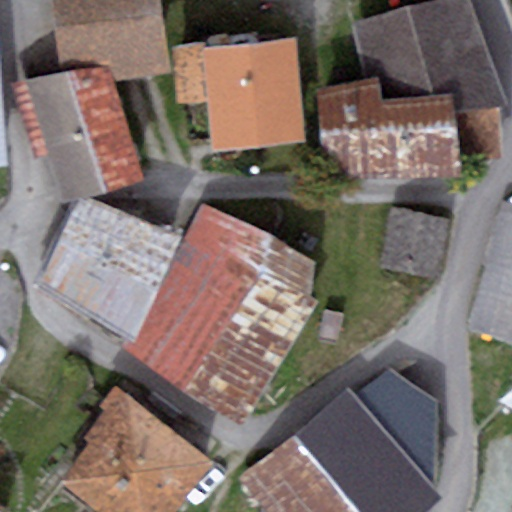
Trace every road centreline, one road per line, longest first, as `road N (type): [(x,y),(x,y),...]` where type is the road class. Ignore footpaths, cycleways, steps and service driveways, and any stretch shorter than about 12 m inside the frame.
road 1 (residential): [(497,184),(386,194),(89,193),(0,232)]
road 2 (residential): [(497,184),(448,308),(456,450),(444,511)]
